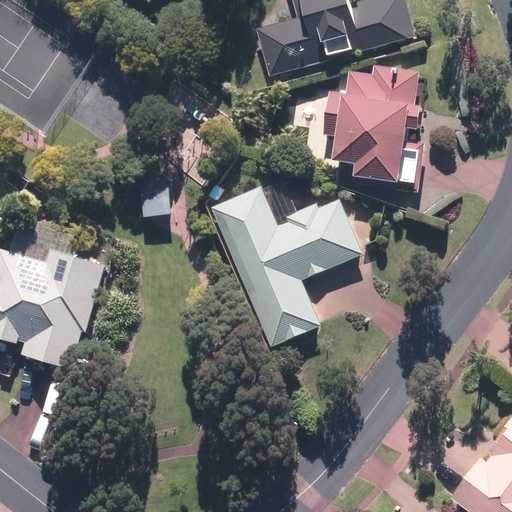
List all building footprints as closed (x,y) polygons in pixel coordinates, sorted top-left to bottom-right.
[(124,0),(155,19),(167,0),(183,0),(185,1),(185,0),(124,0)] [(292,0),(296,19),(260,26),(270,76),(320,66),(319,59),(328,57),(329,62),(395,49),(385,0),(377,0),(352,5),(350,0),(292,0)] [(327,137),(337,137),(336,166),(358,167),(358,180),(424,183),(425,145),(408,144),(409,124),(423,124),(424,103),(422,103),(423,78),(398,77),(399,68),(372,67),(372,75),(350,74),(349,94),(329,93),(327,137)] [(172,218),(172,190),(144,190),(143,217),(172,218)] [(263,190),(214,210),(273,350),(322,329),(303,282),(362,257),(339,201),(320,209),(319,207),(289,219),(290,223),(279,228),(263,190)] [(72,372),(106,268),(51,250),(54,241),(21,230),(13,253),(8,251),(0,274),(0,336),(27,346),(23,358),(36,362),(28,386),(45,391),(53,366),(72,372)] [(511,511),(511,422),(501,439),(503,441),(488,462),(483,458),(453,499),(470,511),(511,511)]
